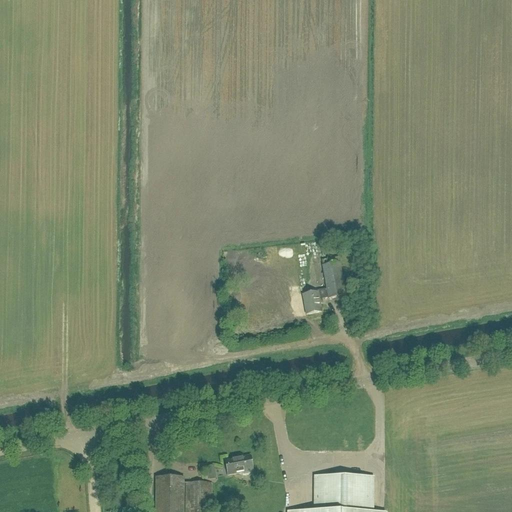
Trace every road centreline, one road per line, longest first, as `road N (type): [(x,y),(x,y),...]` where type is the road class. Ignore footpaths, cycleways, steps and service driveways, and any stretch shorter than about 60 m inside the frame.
road 1 (tertiary): [(0,449),(511,354)]
road 2 (track): [(226,360),(351,340)]
